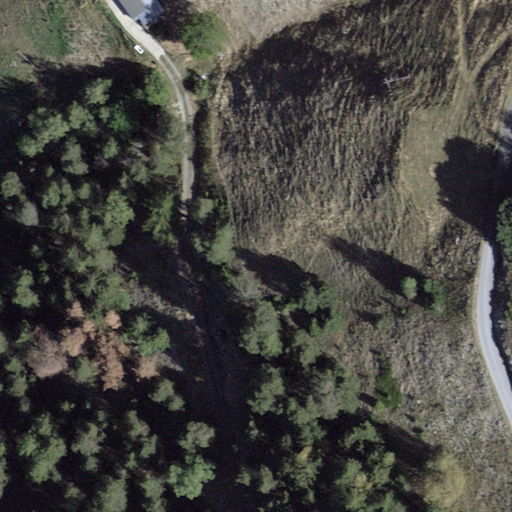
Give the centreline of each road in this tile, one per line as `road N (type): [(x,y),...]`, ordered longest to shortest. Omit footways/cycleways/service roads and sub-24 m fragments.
road 1 (track): [(140,33),(177,75),(193,130),(198,182),(189,260),(249,511)]
road 2 (residential): [(511,404),(487,323),(492,250),(511,169)]
